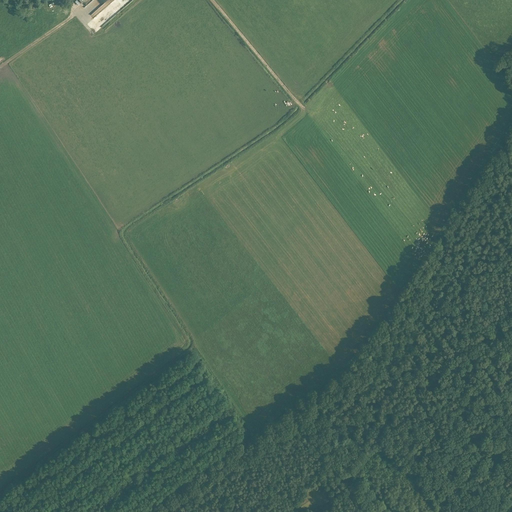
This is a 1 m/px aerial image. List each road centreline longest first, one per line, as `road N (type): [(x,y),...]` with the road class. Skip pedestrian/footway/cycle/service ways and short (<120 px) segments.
road 1 (track): [(292,415),(386,323),(511,142)]
road 2 (track): [(166,511),(292,415)]
road 3 (track): [(211,0),(304,108)]
road 4 (track): [(377,511),(292,415)]
